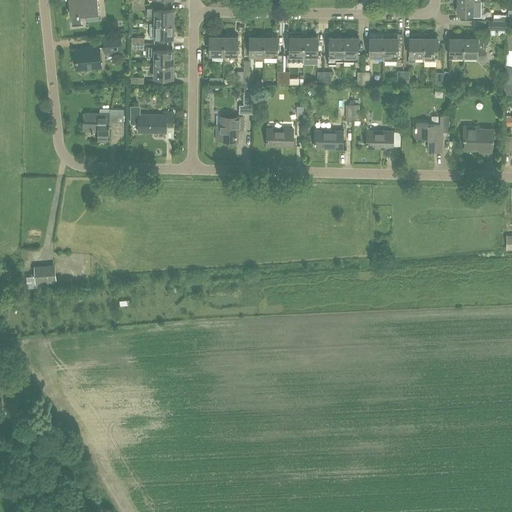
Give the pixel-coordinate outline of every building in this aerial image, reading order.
[(85,14),(86,21),(99,19),(97,0),(68,0),(70,15),(85,14)] [(457,1),(457,14),(473,14),(473,6),(478,6),(478,1),(457,1)] [(147,16),(154,16),(154,23),(174,24),(174,9),(155,9),(155,8),(147,8),(147,16)] [(506,32),(506,22),(506,21),(493,21),(493,20),(488,20),(488,29),(489,29),(489,34),(506,34),(506,33),(506,32)] [(174,37),(174,24),(154,23),(154,37),(174,37)] [(370,33),(370,36),(370,56),(383,56),(384,56),(384,33),(370,33)] [(398,34),(384,33),(384,56),(383,56),(383,60),(397,60),(397,56),(398,56),(398,34)] [(409,36),(409,55),(408,55),(408,62),(415,62),(415,56),(424,56),(424,37),(423,37),(423,33),(411,33),(411,36),(409,36)] [(104,54),(123,52),(121,35),(102,37),(104,54)] [(210,55),(224,55),(224,35),(210,35),(210,55)] [(224,55),(238,55),(238,36),(224,35),(224,55)] [(263,55),(264,35),(250,35),(249,57),(255,57),(255,60),(263,60),(263,55)] [(263,55),(277,55),(278,36),(264,35),(263,55)] [(304,36),(290,36),(289,55),(287,55),(287,62),(303,62),(304,36)] [(304,36),(303,62),(303,63),(317,63),(317,56),(318,36),(304,36)] [(330,36),(329,56),(328,56),(328,63),(336,63),(336,60),(344,60),(343,36),(330,36)] [(358,36),(343,36),(344,60),(356,59),(356,56),(357,56),(358,36)] [(437,56),(437,37),(424,37),(424,56),(424,61),(437,61),(437,56)] [(449,56),(463,56),(464,37),(449,37),(449,56)] [(485,47),(483,47),(483,37),(477,37),(464,37),(463,56),(476,57),(476,60),(485,60),(485,47)] [(173,63),(174,49),(155,49),(155,46),(146,46),(146,56),(154,56),(154,63),(173,63)] [(101,67),(99,47),(75,49),(77,69),(101,67)] [(173,77),(173,63),(154,63),(154,77),(173,77)] [(331,72),(323,71),(323,84),(331,84),(331,72)] [(357,79),(357,84),(364,84),(364,71),(357,71),(357,72),(354,72),(354,79),(357,79)] [(253,91),(244,91),(243,105),(240,105),(240,113),(253,113),(253,91)] [(163,114),(139,114),(139,111),(138,111),(138,106),(131,106),(131,123),(139,123),(139,131),(166,131),(166,126),(173,126),(173,112),(163,112),(163,114)] [(110,108),(110,113),(85,112),(84,120),(82,120),(82,130),(97,131),(97,140),(109,140),(110,121),(123,121),(123,109),(110,108)] [(440,115),(439,124),(416,123),(416,126),(415,126),(415,129),(416,129),(416,134),(425,134),(425,144),(428,144),(427,151),(442,151),(442,144),(440,144),(440,131),(449,132),(449,115),(440,115)] [(222,116),(222,125),(216,125),(216,140),(236,140),(237,129),(243,129),(243,116),(222,116)] [(493,152),(493,128),(479,127),(479,126),(463,125),(463,138),(465,138),(465,145),(476,146),(476,144),(480,144),(479,152),(493,152)] [(293,129),(267,128),(267,145),(280,145),(280,143),(293,144),(293,129)] [(315,129),(314,147),(328,147),(328,148),(343,149),(343,130),(315,129)] [(367,131),(366,148),(380,148),(380,146),(392,146),(393,131),(367,131)] [(34,265),(34,275),(26,276),(27,288),(55,286),(55,281),(57,280),(55,264),(34,265)]
